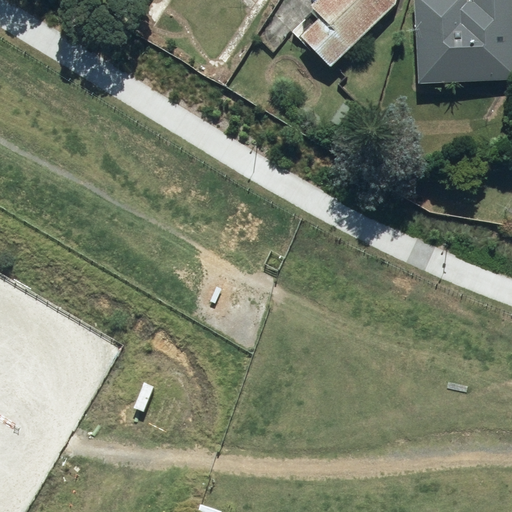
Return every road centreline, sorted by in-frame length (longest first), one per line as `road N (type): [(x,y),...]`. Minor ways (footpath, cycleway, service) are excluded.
road 1 (unknown): [(409,460),(273,292),(0,149)]
road 2 (unknown): [(511,469),(103,454),(69,435)]
